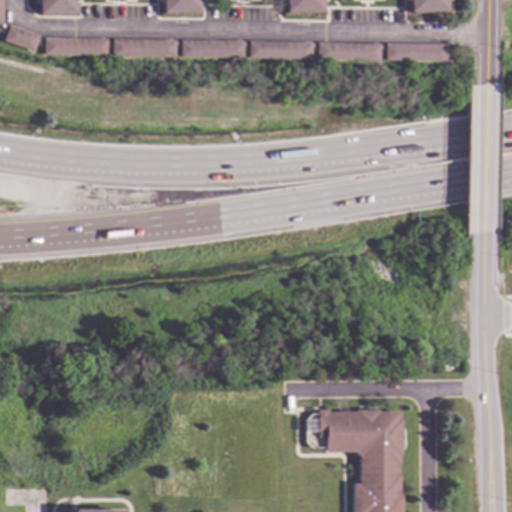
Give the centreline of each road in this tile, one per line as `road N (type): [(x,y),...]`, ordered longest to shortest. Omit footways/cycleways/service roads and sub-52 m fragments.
road 1 (motorway): [(0,244),(511,175)]
road 2 (motorway): [(511,126),(274,160),(164,165),(0,151)]
road 3 (secondary): [(483,233),(490,511)]
road 4 (secondary): [(484,83),(483,233)]
